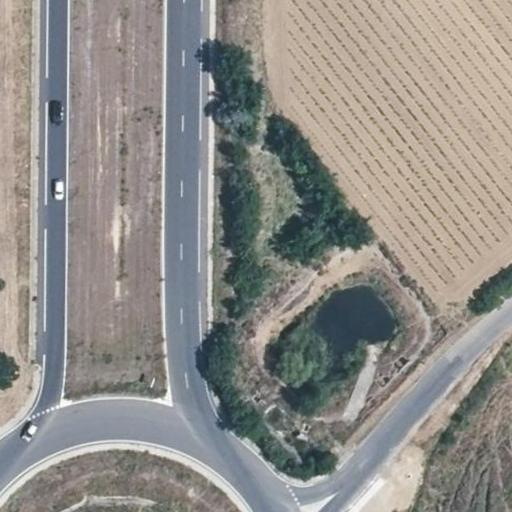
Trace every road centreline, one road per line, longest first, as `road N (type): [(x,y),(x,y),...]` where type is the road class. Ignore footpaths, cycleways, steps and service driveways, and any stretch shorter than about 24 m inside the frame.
road 1 (primary): [(206,442),(182,355),(182,0)]
road 2 (primary): [(57,0),(52,380),(37,437)]
road 3 (unclassified): [(315,511),(457,357),(511,312)]
road 4 (primary): [(206,442),(140,420),(104,419),(37,437)]
